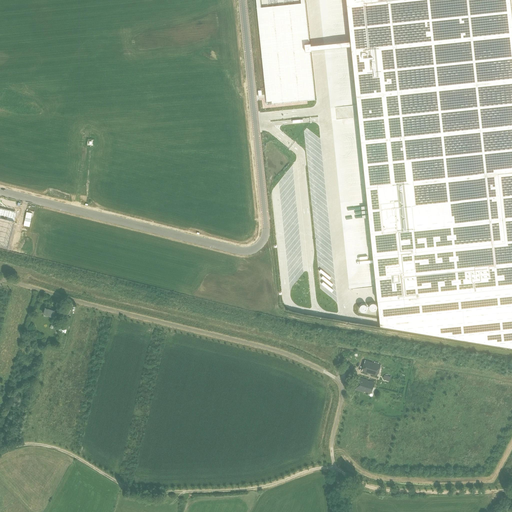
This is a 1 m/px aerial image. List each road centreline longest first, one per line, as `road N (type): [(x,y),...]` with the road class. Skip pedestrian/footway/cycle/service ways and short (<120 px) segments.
road 1 (track): [(511,489),(382,490),(321,467),(255,488),(145,492),(42,444),(0,452)]
road 2 (unclassified): [(0,191),(239,250),(259,245),(265,226),(242,0)]
road 3 (unclassified): [(343,511),(331,451),(342,392),(336,379),(280,351),(0,279)]
